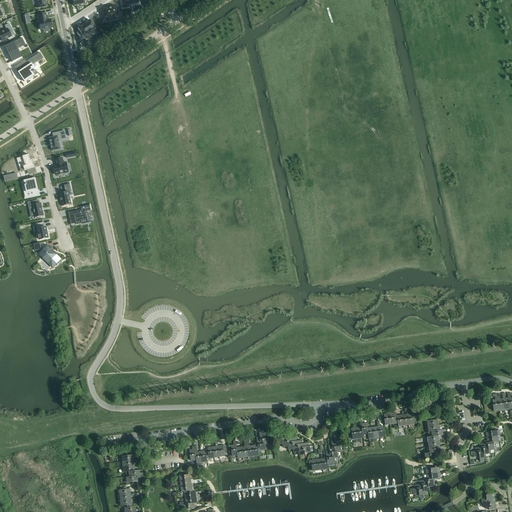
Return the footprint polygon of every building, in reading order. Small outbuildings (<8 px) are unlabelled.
[(120,0),(122,8),(129,7),(129,4),(138,2),(137,0),(120,0)] [(116,6),(102,9),(104,17),(108,17),(109,20),(118,18),(117,15),(118,15),(116,6)] [(45,13),(38,15),(39,21),(38,21),(40,29),(43,29),(43,32),(50,31),(49,28),(52,27),(50,19),(47,20),(45,13)] [(79,31),(76,32),(81,39),(84,37),(83,36),(95,28),(91,20),(86,23),(82,25),(78,28),(79,31)] [(6,29),(0,31),(0,37),(1,41),(11,36),(11,35),(14,34),(12,30),(9,24),(9,23),(4,26),(5,26),(6,29)] [(22,38),(5,46),(9,53),(8,53),(12,61),(12,62),(21,57),(17,48),(25,44),(22,38)] [(22,69),(18,72),(24,81),(24,82),(37,73),(35,70),(40,66),(37,61),(43,57),(39,52),(26,61),(25,60),(19,64),(22,69)] [(209,86),(203,88),(204,93),(205,98),(212,96),(212,97),(212,99),(213,101),(219,100),(218,95),(229,92),(227,86),(228,86),(228,85),(226,85),(225,82),(221,83),(220,81),(216,82),(216,84),(209,86)] [(53,137),(49,138),(52,151),(61,150),(59,140),(58,136),(65,135),(64,131),(52,133),(53,137)] [(23,156),(17,158),(20,167),(21,171),(34,167),(31,158),(32,158),(32,157),(30,158),(29,154),(27,155),(26,153),(22,154),(23,156)] [(181,170),(171,172),(174,183),(194,178),(193,175),(202,173),(202,176),(223,171),(220,160),(210,163),(208,156),(202,157),(202,156),(197,157),(196,157),(195,157),(192,158),(191,158),(190,158),(190,159),(186,160),(186,161),(180,162),(181,168),(181,170)] [(56,165),(53,166),(55,175),(68,172),(66,163),(63,164),(62,157),(55,159),(56,165)] [(17,173),(3,176),(5,181),(18,179),(17,173)] [(27,192),(25,192),(26,197),(35,195),(34,190),(37,190),(35,179),(27,180),(28,185),(25,185),(27,192)] [(66,192),(59,194),(62,207),(71,205),(68,192),(71,191),(70,184),(64,185),(66,192)] [(37,200),(28,202),(29,206),(32,205),(35,217),(43,215),(42,211),(43,211),(42,211),(42,208),(41,203),(37,204),(37,200)] [(81,209),(68,212),(69,217),(70,217),(71,220),(70,220),(71,224),(76,223),(76,224),(82,223),(82,224),(90,222),(88,212),(86,213),(85,208),(81,209)] [(42,222),(36,223),(37,225),(37,228),(40,240),(49,238),(46,226),(44,227),(43,222),(42,222)] [(78,251),(77,251),(80,264),(81,264),(81,263),(85,262),(85,261),(90,260),(89,259),(94,258),(94,256),(98,256),(98,257),(99,257),(94,235),(89,236),(90,242),(81,244),(82,251),(78,252),(78,251)] [(48,245),(39,252),(50,265),(59,258),(48,245)] [(409,414),(407,414),(409,425),(410,425),(415,425),(414,423),(416,422),(415,419),(414,420),(413,417),(416,416),(415,413),(409,414)] [(395,416),(396,421),(396,424),(398,424),(398,427),(404,426),(402,415),(397,415),(395,416)] [(351,432),(349,432),(350,439),(352,438),(352,439),(358,439),(363,438),(363,435),(362,427),(361,427),(357,427),(356,427),(351,428),(351,432)] [(263,431),(259,431),(260,436),(260,441),(263,441),(264,445),(265,445),(269,445),(268,438),(266,439),(265,433),(263,433),(263,431)] [(337,433),(333,434),(334,439),(335,445),(337,445),(338,448),(340,447),(343,447),(343,441),(341,441),(340,435),(338,435),(337,433)] [(280,439),(276,439),(277,445),(282,444),(282,442),(286,441),(285,439),(290,438),(290,435),(280,436),(280,439)] [(260,436),(257,437),(257,442),(258,447),(260,447),(260,451),(266,450),(265,445),(264,445),(263,441),(260,441),(260,436)] [(286,441),(282,442),(282,444),(283,448),(288,447),(287,444),(291,444),(291,442),(295,441),(295,438),(290,438),(285,439),(286,441)] [(334,439),(331,439),(332,444),(332,451),(335,450),(335,453),(337,453),(341,452),(340,447),(338,448),(337,445),(335,445),(334,439)] [(291,444),(287,444),(288,447),(288,450),(293,450),(293,447),(297,447),(297,444),(302,444),(301,440),(295,441),(291,442),(291,444)] [(480,447),(475,448),(475,451),(480,450),(480,453),(485,452),(485,454),(490,454),(490,450),(495,450),(494,444),(493,442),(484,443),(479,443),(480,447)] [(215,446),(211,447),(213,458),(219,457),(218,446),(218,443),(215,443),(215,446)] [(297,447),(293,447),(293,450),(294,453),(298,452),(298,450),(302,449),(302,447),(307,446),(307,443),(305,443),(302,444),(297,444),(297,447)] [(332,444),(328,445),(329,449),(330,456),(332,456),(332,459),(335,458),(338,458),(337,453),(335,453),(335,450),(332,451),(332,444)] [(223,445),(218,446),(219,457),(225,457),(224,452),(226,451),(226,448),(226,446),(224,445),(223,445)] [(302,449),(298,450),(298,452),(299,455),(305,455),(305,453),(311,452),(313,452),(313,449),(312,446),(307,446),(302,447),(302,449)] [(329,449),(326,450),(328,464),(330,464),(335,463),(335,458),(332,459),(332,456),(330,456),(329,449)] [(470,452),(471,455),(473,455),(473,457),(479,456),(480,464),(485,463),(484,458),(486,458),(485,454),(485,452),(480,453),(480,450),(475,451),(470,452)] [(429,453),(426,453),(426,459),(427,461),(431,461),(434,460),(433,458),(437,457),(436,452),(429,453)] [(311,460),(309,460),(309,464),(309,467),(312,466),(312,471),(317,471),(316,459),(311,460)] [(427,477),(424,478),(424,480),(435,479),(441,478),(440,472),(426,474),(427,477)] [(182,475),(179,476),(180,481),(191,479),(190,474),(185,475),(185,473),(182,473),(182,475)] [(424,480),(419,481),(420,484),(424,483),(425,486),(429,485),(430,487),(436,486),(435,479),(424,480)] [(420,484),(415,485),(415,488),(420,487),(421,490),(425,489),(425,491),(430,491),(430,487),(429,485),(425,486),(424,483),(420,484)] [(192,485),(180,487),(181,492),(184,491),(184,493),(193,492),(193,490),(192,485)] [(124,489),(119,490),(119,495),(131,494),(130,488),(127,489),(126,487),(124,487),(124,489)] [(415,488),(412,489),(413,492),(413,494),(419,494),(419,496),(424,495),(426,495),(425,491),(425,489),(421,490),(420,487),(415,488)] [(193,492),(184,493),(185,498),(186,504),(197,502),(197,497),(196,496),(196,492),(193,492)] [(482,503),(484,503),(489,502),(493,501),(492,494),(489,494),(489,492),(486,492),(486,497),(481,498),(482,503)] [(132,499),(120,501),(120,502),(121,506),(125,506),(125,508),(133,507),(132,501),(132,499)] [(495,501),(493,501),(489,502),(484,503),(485,508),(490,508),(490,510),(496,509),(495,501)]
